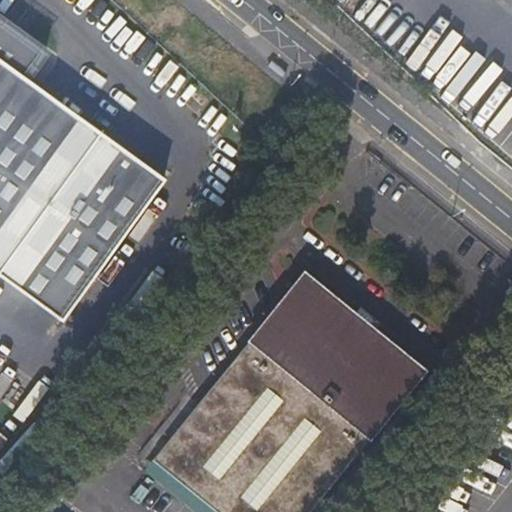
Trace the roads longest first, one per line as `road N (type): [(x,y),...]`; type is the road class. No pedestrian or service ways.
road 1 (unknown): [(357,134),(111,457),(97,480),(116,511)]
road 2 (secondary): [(511,217),(245,0)]
road 3 (unknown): [(333,511),(511,289)]
